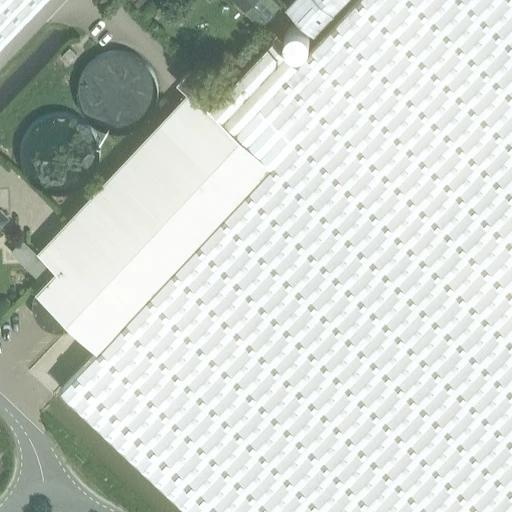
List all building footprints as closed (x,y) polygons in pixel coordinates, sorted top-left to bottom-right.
[(0,0),(0,44),(42,0),(0,0)] [(511,511),(511,0),(355,0),(298,62),(259,103),(296,138),(99,347),(62,387),(194,511),(511,511)] [(274,0),(233,0),(259,25),(279,4),(274,0)] [(291,0),(286,6),(315,34),(347,0),(291,0)] [(298,62),(273,38),(219,95),(190,67),(177,81),(188,91),(38,250),(56,268),(37,288),(36,294),(35,299),(36,305),(38,310),(40,315),(48,322),(53,324),(58,326),(64,326),(69,325),(74,324),(99,347),(296,138),(259,103),(298,62)] [(61,56),(68,63),(77,53),(70,46),(61,56)] [(122,126),(122,125),(122,120),(120,116),(118,111),(115,108),(109,104),(103,102),(98,102),(90,104),(86,107),(83,109),(80,113),(78,117),(77,125),(77,130),(79,134),(84,141),(87,144),(91,146),(99,148),(104,147),(108,146),(115,141),(118,138),(120,134),(122,130),(122,126)] [(22,237),(10,250),(41,279),(53,266),(22,237)]
